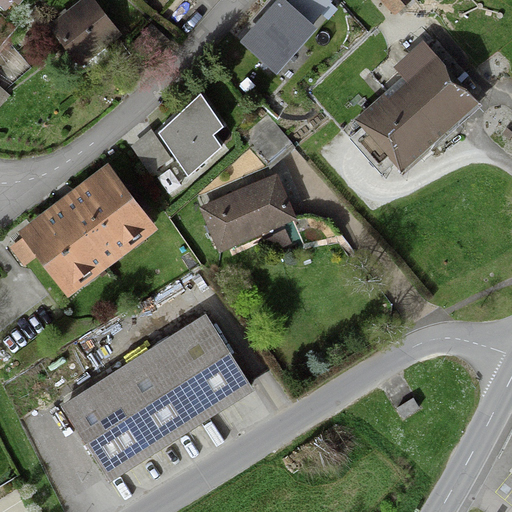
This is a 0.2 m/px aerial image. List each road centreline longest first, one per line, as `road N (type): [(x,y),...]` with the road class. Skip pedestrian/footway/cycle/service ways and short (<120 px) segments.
road 1 (residential): [(511,356),(457,338),(417,344),(157,511)]
road 2 (residential): [(0,182),(68,161),(155,92),(239,0)]
road 3 (secondary): [(511,375),(438,511)]
